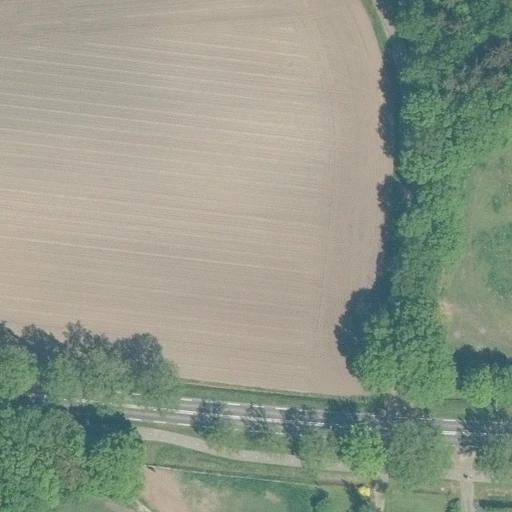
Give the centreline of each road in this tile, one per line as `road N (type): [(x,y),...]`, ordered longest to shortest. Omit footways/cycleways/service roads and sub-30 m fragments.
road 1 (unclassified): [(398,432),(410,134),(402,65),(377,0)]
road 2 (secondary): [(398,432),(0,393)]
